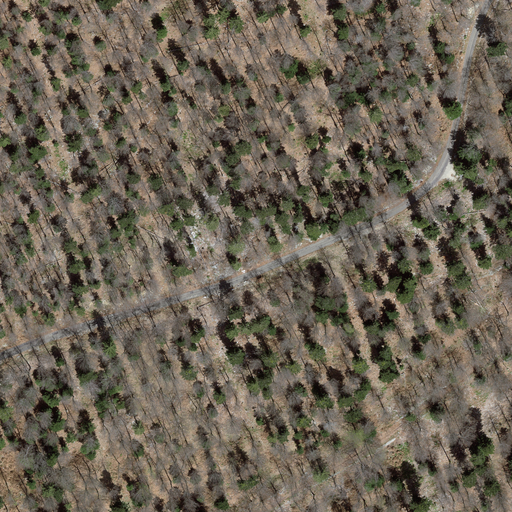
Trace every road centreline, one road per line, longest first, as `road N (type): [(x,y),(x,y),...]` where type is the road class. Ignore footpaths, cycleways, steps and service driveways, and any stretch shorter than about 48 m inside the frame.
road 1 (track): [(491,0),(468,59),(447,162),(426,190),(332,242),(249,275),(0,355)]
road 2 (track): [(511,336),(458,385),(255,511)]
